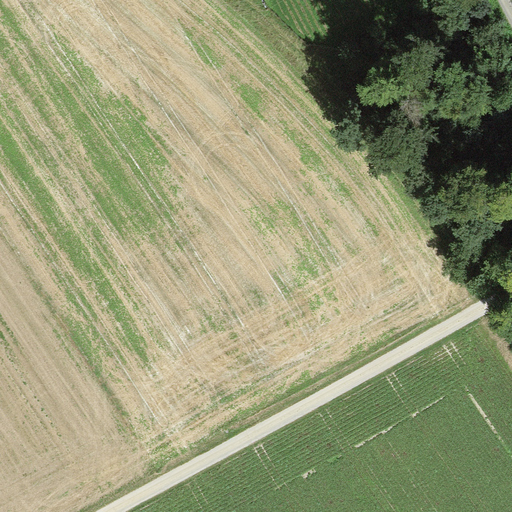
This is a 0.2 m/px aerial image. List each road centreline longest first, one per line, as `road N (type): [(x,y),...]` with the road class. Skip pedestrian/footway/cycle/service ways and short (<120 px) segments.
road 1 (track): [(108,511),(511,288)]
road 2 (track): [(486,301),(411,170),(243,0)]
